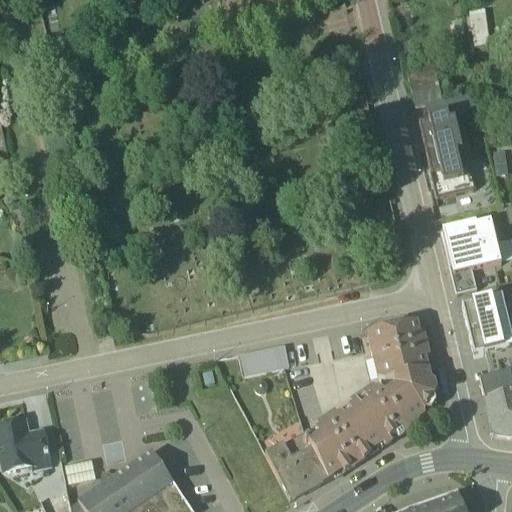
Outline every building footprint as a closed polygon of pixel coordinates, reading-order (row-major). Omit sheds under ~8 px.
[(484,14),(467,16),(472,50),(488,48),(484,14)] [(500,71),(488,73),(491,92),(502,90),(500,71)] [(406,79),(414,113),(442,106),(436,76),(406,79)] [(484,97),(474,99),(480,122),(489,119),(484,97)] [(457,120),(417,130),(435,203),(475,193),(457,120)] [(489,226),(438,238),(454,301),(475,295),(470,276),(500,269),(489,226)] [(511,311),(509,299),(460,311),(473,362),(483,359),(486,371),(511,364),(511,311)] [(364,338),(377,385),(425,372),(416,325),(364,338)] [(287,375),(282,351),(235,360),(240,384),(287,375)] [(489,382),(478,384),(491,439),(511,441),(511,364),(486,371),(489,382)] [(431,392),(425,372),(377,385),(299,438),(327,484),(413,427),(415,424),(428,399),(431,392)] [(31,477),(49,473),(42,434),(26,437),(25,430),(14,432),(14,429),(0,431),(0,472),(1,478),(30,473),(31,477)] [(288,506),(327,484),(299,438),(264,459),(288,506)] [(68,511),(187,511),(150,458),(99,492),(69,511),(68,511)] [(68,487),(96,483),(93,465),(66,468),(68,487)] [(460,511),(457,501),(426,511),(460,511)]
